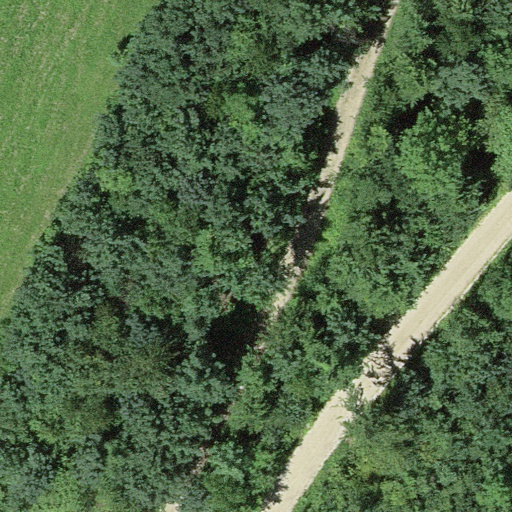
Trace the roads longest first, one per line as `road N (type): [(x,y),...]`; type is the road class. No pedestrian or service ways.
road 1 (track): [(370,0),(245,328),(152,511)]
road 2 (track): [(511,219),(268,511)]
